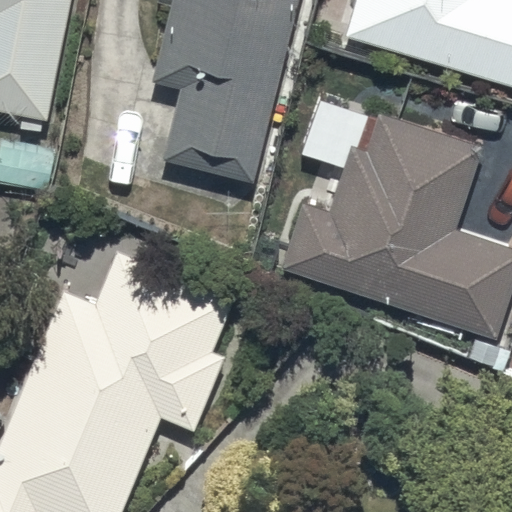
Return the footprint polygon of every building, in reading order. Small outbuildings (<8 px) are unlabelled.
[(45,114),(65,0),(0,0),(0,106),(17,110),(15,123),(35,127),(38,113),(45,114)] [(295,0),(167,0),(149,75),(176,82),(158,156),(252,179),(295,0)] [(511,0),(346,0),(338,27),(511,80),(511,0)] [(479,139),(375,105),(362,144),(345,138),(322,206),(297,198),(276,261),(494,333),(511,280),(511,243),(451,224),(479,139)] [(113,511),(156,410),(192,425),(223,350),(210,344),(232,291),(113,243),(90,298),(60,286),(0,431),(0,511),(113,511)]
